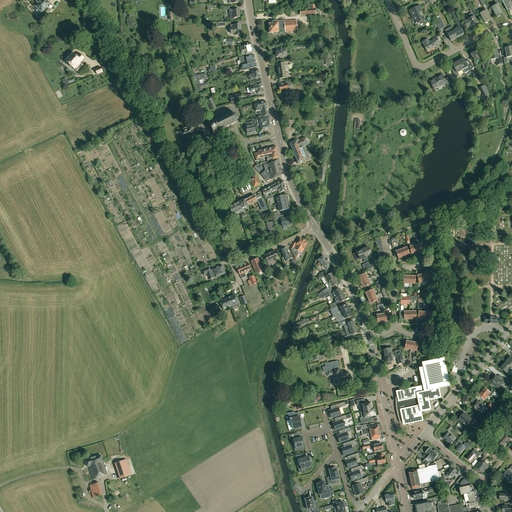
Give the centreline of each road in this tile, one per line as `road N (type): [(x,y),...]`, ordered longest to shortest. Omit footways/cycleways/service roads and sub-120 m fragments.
road 1 (track): [(171,152),(84,0)]
road 2 (residential): [(423,433),(511,326)]
road 3 (tertiary): [(279,134),(247,0)]
road 4 (track): [(232,266),(171,152)]
road 5 (tertiary): [(369,338),(347,278),(314,226)]
road 6 (track): [(0,485),(66,467),(91,500),(104,502)]
